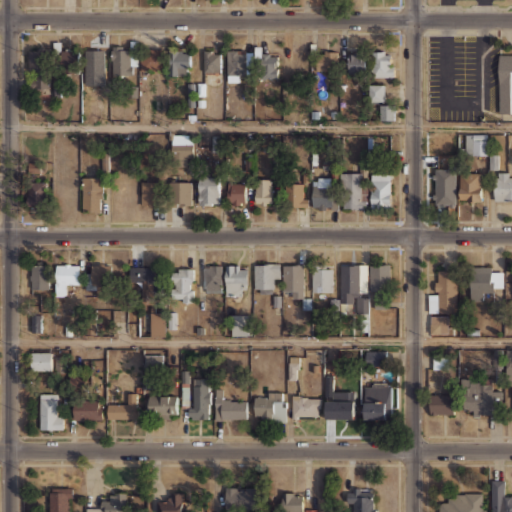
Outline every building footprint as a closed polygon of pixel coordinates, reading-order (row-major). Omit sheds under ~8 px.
[(111,46),(111,75),(135,75),(135,46),(111,46)] [(49,88),(49,49),(29,49),(29,88),(49,88)] [(79,71),(79,50),(60,50),(60,71),(79,71)] [(140,70),(164,70),(165,50),(140,50),(140,70)] [(190,75),(190,50),(168,50),(168,75),(190,75)] [(203,50),(203,71),(220,71),(220,50),(203,50)] [(307,50),(288,50),(288,70),(307,70),(307,50)] [(338,70),(338,50),(316,50),(316,70),(338,70)] [(395,50),(371,50),(371,76),(395,76),(395,50)] [(227,82),(239,82),(239,75),(253,75),(253,51),(228,51),(227,82)] [(346,52),(346,72),(365,72),(365,52),(346,52)] [(256,53),(256,77),(278,77),(278,53),(256,53)] [(511,113),(499,113),(499,55),(511,55),(511,113)] [(385,83),(369,83),(369,101),(385,101),(385,83)] [(395,119),(395,103),(379,103),(379,119),(395,119)] [(192,133),(171,133),(171,163),(192,163),(192,133)] [(465,155),(487,155),(487,133),(465,133),(465,155)] [(212,152),(224,152),(224,136),(212,136),(212,152)] [(428,152),(442,152),(442,137),(428,137),(428,152)] [(367,208),(367,171),(341,171),(341,208),(367,208)] [(494,200),(511,200),(511,171),(494,171),(494,200)] [(392,207),(392,173),(371,173),(371,207),(392,207)] [(480,173),(461,173),(461,199),(480,199),(480,173)] [(102,212),(102,176),(82,176),(82,212),(102,212)] [(198,204),(219,204),(219,176),(198,176),(198,204)] [(272,203),(272,178),(255,178),(255,203),(272,203)] [(455,178),(428,178),(428,197),(455,197),(455,178)] [(140,205),(157,205),(157,180),(140,180),(140,205)] [(192,180),(173,180),(173,204),(192,204),(192,180)] [(312,208),(332,208),(332,180),(312,180),(312,208)] [(47,181),(28,181),(28,207),(47,207),(47,181)] [(245,204),(245,181),(227,181),(227,204),(245,204)] [(307,182),(285,182),(285,207),(307,207),(307,182)] [(30,288),(47,288),(47,263),(30,263),(30,288)] [(55,295),(66,295),(66,284),(79,284),(79,263),(55,263),(55,295)] [(254,293),(272,293),(272,284),(280,284),(280,263),(254,263),(254,293)] [(283,297),(304,297),(304,263),(283,263),(283,297)] [(339,303),(357,303),(357,293),(367,293),(367,263),(339,263),(339,303)] [(390,263),(369,263),(369,290),(390,290),(390,263)] [(85,273),(85,288),(113,287),(112,264),(92,265),(92,273),(85,273)] [(222,264),(203,264),(203,291),(222,291),(222,264)] [(225,294),(248,294),(248,264),(225,264),(225,294)] [(159,301),(159,265),(129,265),(129,282),(141,282),(141,301),(159,301)] [(311,291),(334,291),(334,266),(311,266),(311,291)] [(171,301),(193,301),(193,267),(171,267),(171,301)] [(502,267),(470,267),(470,299),(483,299),(483,290),(502,290),(502,267)] [(428,312),(456,312),(456,269),(437,269),(437,290),(428,290),(428,312)] [(166,336),(166,312),(151,313),(151,337),(166,336)] [(41,332),(42,315),(32,314),(32,332),(41,332)] [(231,334),(252,334),(252,314),(231,314),(231,334)] [(429,333),(447,333),(447,314),(429,314),(429,333)] [(387,350),(365,350),(365,365),(387,365),(387,350)] [(32,369),(52,369),(52,351),(32,351),(32,369)] [(433,368),(447,368),(447,353),(433,353),(433,368)] [(162,354),(145,354),(145,367),(162,367),(162,354)] [(288,379),(299,379),(299,356),(288,356),(288,379)] [(70,386),(84,386),(84,373),(70,373),(70,386)] [(190,418),(211,418),(211,377),(190,377),(190,418)] [(494,413),(494,379),(463,379),(463,413),(494,413)] [(392,418),(392,383),(365,383),(365,418),(392,418)] [(214,418),(247,418),(247,399),(223,399),(223,388),(214,388),(214,418)] [(39,429),(62,429),(62,393),(39,393),(39,429)] [(108,418),(138,418),(138,393),(127,393),(127,403),(108,403),(108,418)] [(254,420),(286,420),(286,393),(254,393),(254,420)] [(454,393),(429,393),(429,414),(454,414),(454,393)] [(177,394),(149,394),(149,418),(177,418),(177,394)] [(320,417),(320,395),(291,395),(291,417),(320,417)] [(325,418),(353,418),(353,397),(325,397),(325,418)] [(102,419),(102,399),(74,399),(74,419),(102,419)] [(511,511),(511,497),(506,497),(506,480),(491,480),(491,511),(511,511)] [(71,511),(71,486),(49,486),(49,511),(71,511)] [(225,486),(225,509),(258,509),(258,486),(225,486)] [(376,511),(376,488),(347,488),(347,511),(376,511)] [(108,492),(108,505),(86,506),(86,511),(127,511),(127,492),(108,492)] [(185,511),(185,492),(168,492),(168,501),(160,501),(160,511),(185,511)] [(303,511),(303,492),(283,492),(283,511),(303,511)] [(483,511),(484,492),(449,492),(448,502),(439,502),(439,511),(483,511)]
